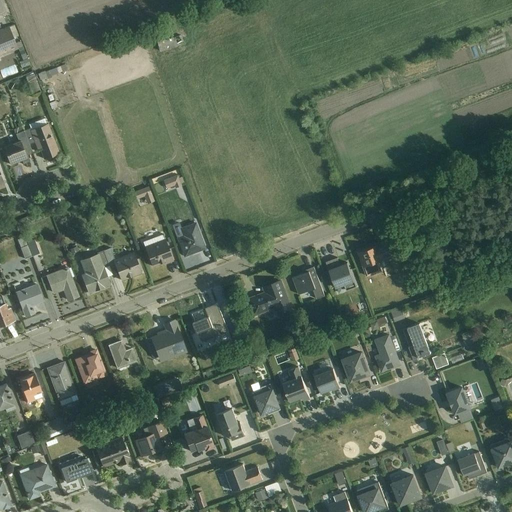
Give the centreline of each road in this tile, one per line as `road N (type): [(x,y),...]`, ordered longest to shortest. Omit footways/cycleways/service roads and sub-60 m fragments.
road 1 (residential): [(0,358),(511,163)]
road 2 (residential): [(412,392),(397,388),(281,430),(276,440),(302,511)]
road 3 (residential): [(105,511),(170,488),(170,481),(166,474),(99,497)]
